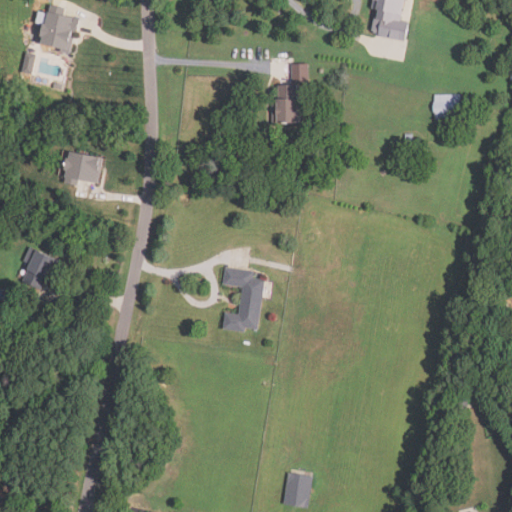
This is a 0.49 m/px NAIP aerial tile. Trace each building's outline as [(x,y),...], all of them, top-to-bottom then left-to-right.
[(411,23),(408,41),(380,36),(381,34),(373,33),(376,17),(379,18),(380,10),(374,9),(375,0),(406,0),(403,22),(411,23)] [(50,12),(42,46),(72,52),(80,19),(50,12)] [(298,85),(276,85),(276,122),(298,122),(298,85)] [(434,94),(434,119),(462,119),(462,94),(434,94)] [(414,135),(414,148),(406,148),(406,135),(414,135)] [(73,154),(67,179),(101,185),(106,159),(73,154)] [(57,260),(32,248),(7,302),(32,314),(57,260)] [(226,313),(224,330),(259,333),(265,280),(254,279),(254,272),(225,269),(224,286),(243,288),(240,314),(226,313)] [(310,508),(285,504),(289,474),(314,477),(310,508)] [(0,511),(0,498),(9,501),(7,508),(12,509),(11,511),(0,511)]
